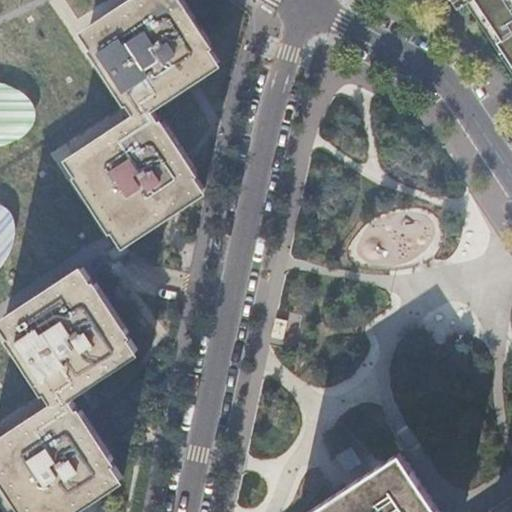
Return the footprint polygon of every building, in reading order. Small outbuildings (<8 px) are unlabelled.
[(0,0),(0,218),(70,173),(115,241),(119,246),(126,240),(130,238),(208,187),(197,170),(199,169),(167,119),(165,121),(153,104),(221,60),(210,44),(213,42),(185,0),(0,0)] [(477,0),(468,0),(506,57),(511,52),(477,0)] [(511,0),(477,0),(511,52),(511,0)] [(115,455),(105,440),(82,406),(80,408),(69,392),(138,347),(128,331),(131,329),(99,280),(97,282),(90,272),(114,256),(111,251),(119,246),(115,241),(70,173),(0,218),(0,456),(36,511),(64,511),(124,473),(113,456),(115,455)] [(441,511),(401,451),(307,511),(441,511)] [(0,511),(36,511),(0,456),(0,511)] [(511,511),(511,495),(486,511),(511,511)]
